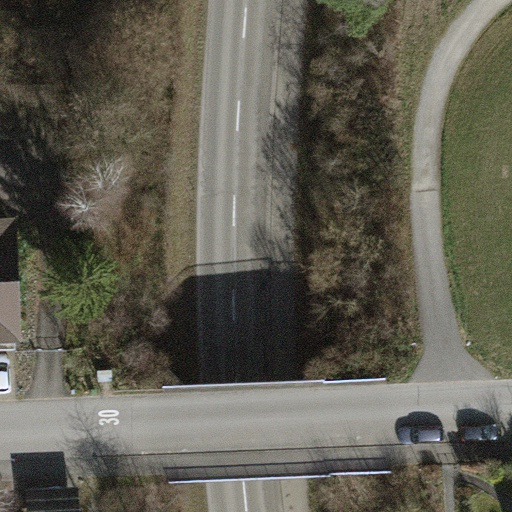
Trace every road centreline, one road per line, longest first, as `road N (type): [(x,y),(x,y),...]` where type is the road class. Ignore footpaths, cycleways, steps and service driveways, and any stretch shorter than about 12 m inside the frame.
road 1 (secondary): [(255,511),(245,212),(260,0)]
road 2 (residential): [(0,440),(511,424)]
road 3 (track): [(511,4),(497,12),(440,123),(468,426)]
